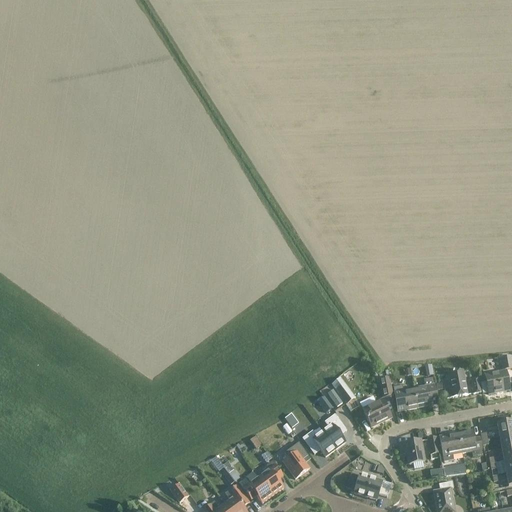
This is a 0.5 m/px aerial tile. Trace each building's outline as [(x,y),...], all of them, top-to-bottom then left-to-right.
[(502,370),(511,368),(511,365),(510,357),(500,359),(502,370)] [(446,399),(467,395),(462,370),(448,373),(449,381),(443,382),(446,399)] [(495,392),(508,389),(505,371),(484,375),(488,395),(496,393),(495,392)] [(413,389),(417,408),(431,406),(429,398),(435,397),(432,378),(423,380),(424,387),(413,389)] [(354,398),(340,379),(331,385),(346,404),(354,398)] [(382,397),(391,396),(388,379),(379,380),(382,397)] [(473,394),(480,393),(478,379),(471,380),(473,394)] [(417,408),(413,389),(402,391),(401,386),(393,388),(396,404),(402,403),(403,411),(417,408)] [(332,391),(327,394),(337,408),(342,404),(332,391)] [(371,428),(391,418),(381,400),(375,403),(372,396),(358,402),(362,410),(371,428)] [(328,428),(322,433),(335,450),(345,443),(337,433),(343,428),(334,416),(324,423),(328,428)] [(498,437),(511,434),(511,425),(511,421),(496,424),(498,437)] [(458,433),(462,453),(471,451),(472,456),(481,455),(479,438),(472,439),(471,431),(458,433)] [(312,432),(302,439),(311,452),(317,447),(325,458),(335,450),(322,433),(316,437),(312,432)] [(462,453),(458,433),(444,436),(445,444),(440,445),(443,462),(453,460),(452,455),(462,453)] [(500,449),(511,447),(511,434),(498,437),(500,449)] [(255,437),(249,441),(255,449),(261,445),(255,437)] [(430,454),(438,452),(436,438),(428,439),(430,454)] [(408,464),(424,461),(420,441),(401,445),(402,452),(406,451),(408,464)] [(282,463),(295,480),(309,470),(302,460),(307,456),(298,443),(284,454),(288,459),(282,463)] [(511,447),(500,449),(503,462),(511,459),(511,447)] [(505,474),(511,472),(511,459),(503,462),(505,474)] [(268,470),(258,477),(272,497),(283,489),(274,477),(279,473),(272,463),(266,467),(268,470)] [(440,470),(429,472),(430,479),(441,477),(440,470)] [(353,494),(376,501),(378,496),(386,498),(390,485),(359,475),(353,494)] [(272,497),(258,477),(248,485),(245,481),(239,484),(247,496),(253,492),(262,504),(272,497)] [(454,511),(450,488),(453,488),(452,482),(438,484),(439,490),(432,492),(436,511),(454,511)] [(179,504),(187,498),(179,485),(170,492),(179,504)] [(229,501),(224,505),(228,511),(245,511),(240,505),(246,501),(236,486),(224,495),(229,501)] [(228,511),(224,505),(218,509),(213,503),(202,511),(228,511)]
